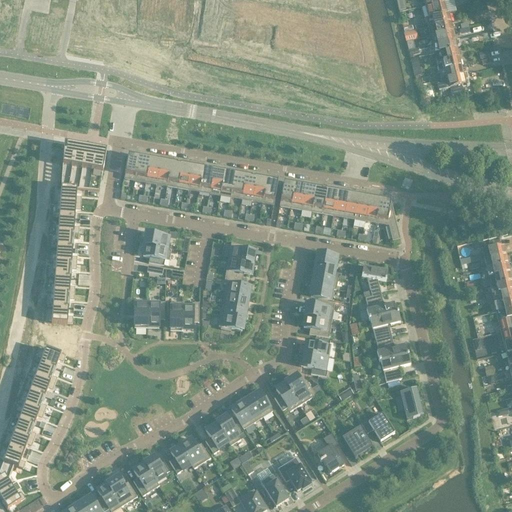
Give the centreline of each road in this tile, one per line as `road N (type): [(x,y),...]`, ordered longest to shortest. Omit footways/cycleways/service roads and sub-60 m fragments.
road 1 (residential): [(53,501),(283,358),(303,243)]
road 2 (residential): [(305,511),(440,423),(403,263)]
road 3 (residential): [(111,204),(97,216),(82,375),(44,471),(53,501)]
road 4 (residential): [(119,143),(358,182),(364,151)]
road 5 (tertiary): [(511,146),(315,134)]
road 6 (residential): [(303,243),(134,213)]
road 7 (tertiary): [(364,151),(511,200)]
road 8 (tertiary): [(315,134),(197,112)]
